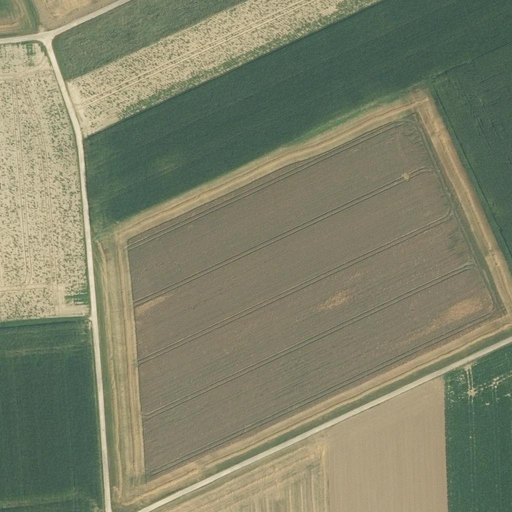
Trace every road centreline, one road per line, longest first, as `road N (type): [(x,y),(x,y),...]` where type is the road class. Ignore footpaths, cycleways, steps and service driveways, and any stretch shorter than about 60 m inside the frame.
road 1 (track): [(108,511),(77,131),(44,36)]
road 2 (track): [(511,339),(142,511)]
road 3 (track): [(0,41),(44,36),(123,0)]
